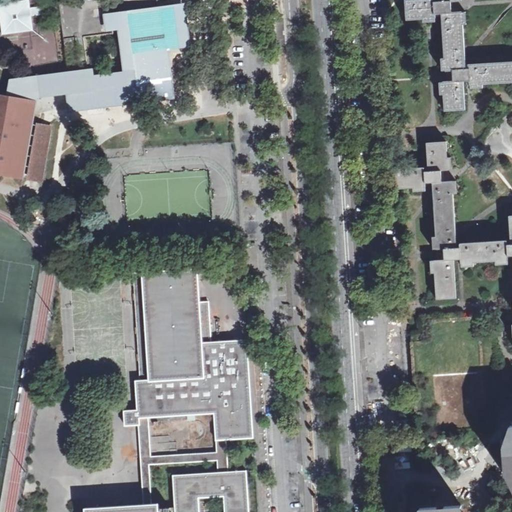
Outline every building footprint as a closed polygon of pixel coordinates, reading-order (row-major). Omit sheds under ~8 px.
[(0,95),(0,173),(41,182),(52,124),(33,122),(37,102),(25,99),(25,97),(72,91),(74,109),(132,103),(133,100),(178,95),(177,89),(168,90),(163,48),(185,46),(180,7),(159,10),(157,0),(132,0),(128,1),(129,9),(122,10),(122,14),(111,15),(110,5),(62,11),(65,36),(75,34),(129,27),(137,81),(94,86),(93,71),(14,81),(12,89),(19,91),(18,99),(0,95)] [(457,0),(437,0),(438,2),(434,2),(434,0),(405,0),(407,19),(423,18),(423,23),(435,22),(434,13),(443,12),(445,58),(441,58),(441,71),(453,70),(454,82),(440,83),(440,95),(444,95),(444,110),(465,109),(463,81),(471,81),(471,89),(482,88),(482,84),(511,82),(511,62),(469,64),(470,69),(466,69),(463,24),(467,24),(466,11),(452,12),(452,1),(458,1),(457,0)] [(28,1),(0,5),(4,33),(32,29),(30,16),(44,14),(44,7),(29,9),(28,1)] [(511,215),(508,216),(510,244),(507,245),(506,240),(460,243),(461,247),(456,248),(453,193),(456,193),(455,181),(442,182),(442,170),(451,169),(451,158),(447,158),(446,143),(427,144),(428,171),(425,171),(424,168),(396,170),(397,189),(413,188),(413,192),(427,191),(426,184),(432,183),(435,236),(432,236),(433,250),(442,249),(443,260),(430,260),(431,273),(435,273),(436,300),(457,298),(454,260),(462,259),(462,266),(474,266),(473,263),(496,261),(496,264),(507,264),(507,256),(511,255),(511,324),(511,325),(511,338),(511,337),(511,215)] [(148,381),(213,378),(211,342),(209,311),(201,312),(200,302),(199,286),(198,268),(142,272),(148,381)] [(201,312),(209,311),(209,302),(200,302),(201,312)] [(486,414),(500,413),(498,392),(497,392),(493,329),(480,330),(479,317),(423,321),(424,333),(411,334),(416,419),(429,418),(430,431),(486,427),(486,414)] [(145,380),(135,381),(137,410),(125,411),(125,426),(140,425),(139,417),(149,417),(215,414),(216,440),(226,439),(254,438),(248,340),(211,342),(213,378),(148,381),(145,380)] [(139,417),(140,425),(145,505),(151,504),(148,464),(217,460),(218,472),(228,472),(226,439),(216,440),(217,452),(151,456),(149,417),(139,417)] [(249,511),(247,471),(228,472),(218,472),(174,475),(176,511),(158,511),(158,504),(151,504),(145,505),(87,509),(86,511),(249,511)]
